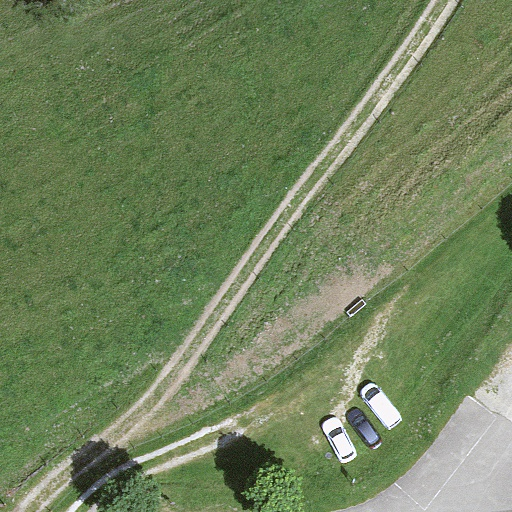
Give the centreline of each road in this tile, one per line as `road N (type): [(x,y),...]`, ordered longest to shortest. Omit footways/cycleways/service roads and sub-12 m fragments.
road 1 (track): [(27,511),(174,378),(448,0)]
road 2 (track): [(81,511),(135,468),(267,408)]
